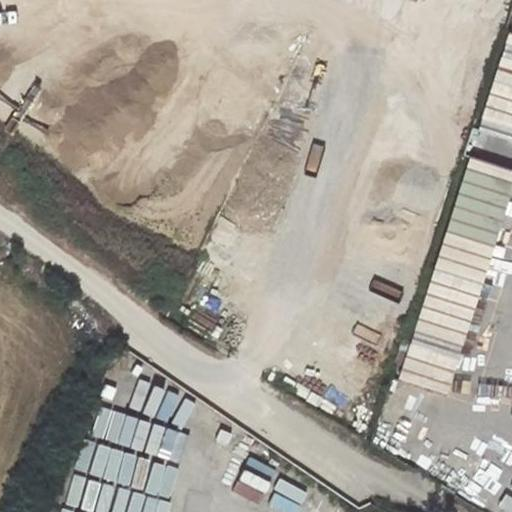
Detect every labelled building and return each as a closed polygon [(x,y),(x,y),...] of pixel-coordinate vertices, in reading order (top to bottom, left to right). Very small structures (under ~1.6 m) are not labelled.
[(475,123),(511,133),(511,34),(501,31),(475,123)] [(396,378),(447,392),(509,169),(458,155),(396,378)] [(147,444),(183,393),(133,358),(97,409),(147,444)] [(185,395),(168,417),(218,454),(235,433),(185,395)] [(161,498),(171,465),(72,437),(54,501),(92,511),(122,511),(129,489),(161,498)] [(229,453),(214,474),(239,490),(253,470),(229,453)] [(290,471),(283,484),(326,506),(333,493),(290,471)]
